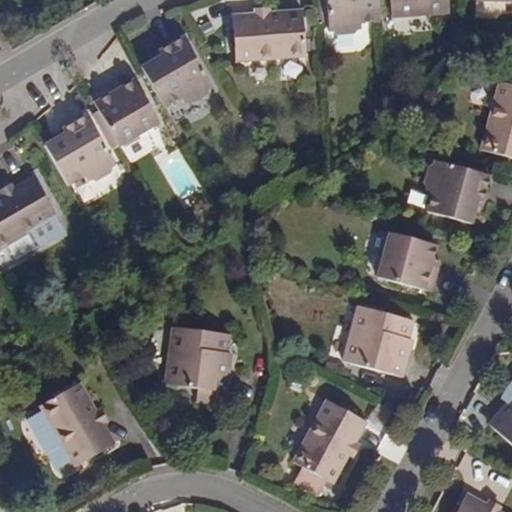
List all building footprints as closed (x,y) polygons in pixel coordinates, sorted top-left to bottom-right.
[(373,0),(318,0),(322,30),(329,35),(350,34),(355,26),(375,22),(373,0)] [(445,0),(385,0),(387,21),(446,17),(445,0)] [(250,18),(225,19),(228,63),(300,59),(297,14),(264,16),(264,10),(250,11),(250,18)] [(136,69),(139,71),(161,109),(176,102),(185,106),(208,96),(209,87),(183,43),(136,69)] [(132,82),(91,107),(118,150),(159,125),(132,82)] [(511,90),(492,85),(475,154),(511,162),(511,90)] [(87,121),(41,151),(67,188),(82,182),(92,185),(113,175),(114,167),(87,121)] [(426,196),(419,215),(467,226),(472,205),(479,207),(485,180),(427,165),(422,169),(418,185),(426,196)] [(0,252),(55,223),(30,179),(12,189),(10,185),(0,190),(0,252)] [(433,249),(380,235),(368,281),(421,295),(433,249)] [(350,310),(336,364),(400,382),(413,327),(350,310)] [(170,331),(163,388),(225,396),(231,338),(170,331)] [(36,410),(70,470),(112,446),(102,429),(108,426),(99,411),(95,414),(79,386),(36,410)] [(511,397),(483,428),(511,455),(511,397)] [(321,405),(287,465),(329,488),(362,428),(321,405)] [(464,497),(455,511),(499,511),(500,511),(484,503),(482,507),(464,497)]
